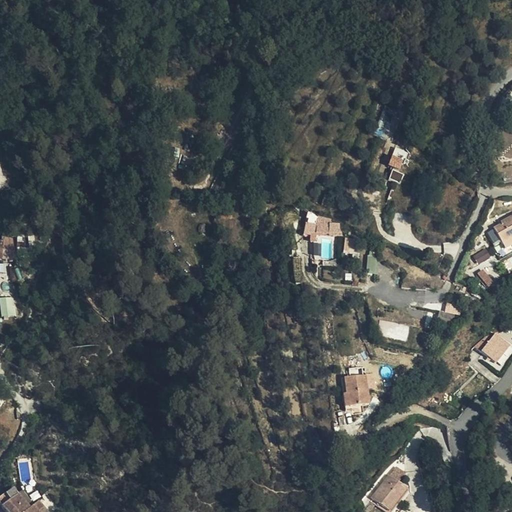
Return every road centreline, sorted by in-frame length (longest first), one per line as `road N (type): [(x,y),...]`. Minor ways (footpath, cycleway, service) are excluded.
road 1 (residential): [(511,365),(457,428),(468,511)]
road 2 (residential): [(511,73),(478,115),(472,161),(484,186),(499,196),(511,193)]
road 3 (residential): [(0,364),(21,391),(30,428),(0,468)]
